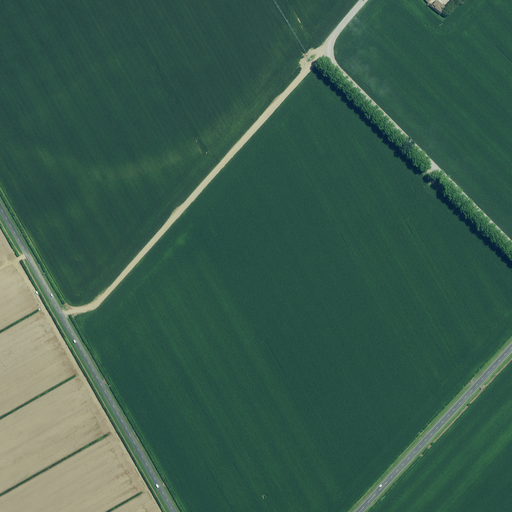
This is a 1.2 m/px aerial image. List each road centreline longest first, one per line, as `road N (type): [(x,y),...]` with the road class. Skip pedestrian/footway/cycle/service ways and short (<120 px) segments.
road 1 (unclassified): [(173,511),(0,207)]
road 2 (secondary): [(359,511),(511,348)]
